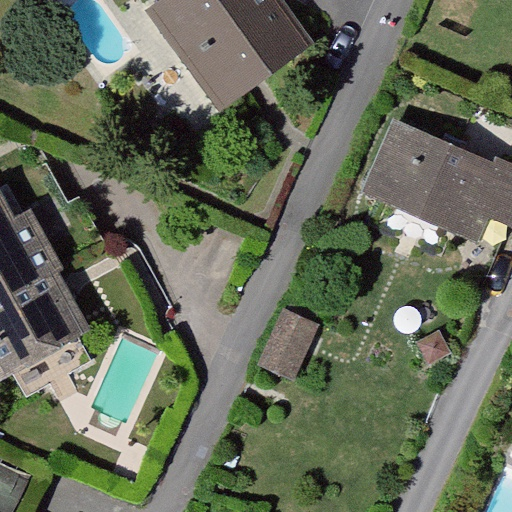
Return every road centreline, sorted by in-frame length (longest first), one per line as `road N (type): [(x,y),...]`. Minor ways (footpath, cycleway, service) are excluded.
road 1 (residential): [(390,0),(161,511)]
road 2 (residential): [(511,299),(419,511)]
